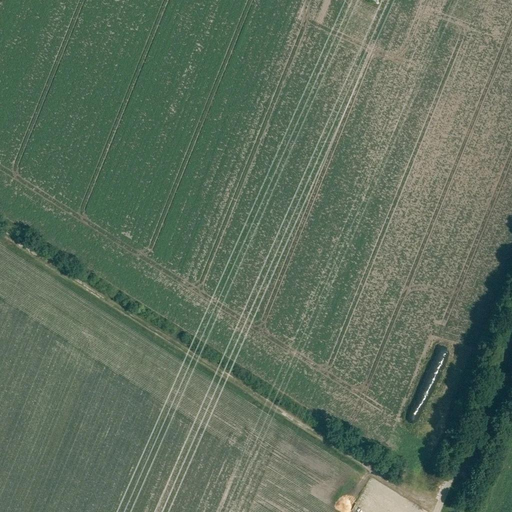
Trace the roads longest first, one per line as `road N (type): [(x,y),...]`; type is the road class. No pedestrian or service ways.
road 1 (track): [(435,511),(0,231)]
road 2 (track): [(438,511),(511,333)]
